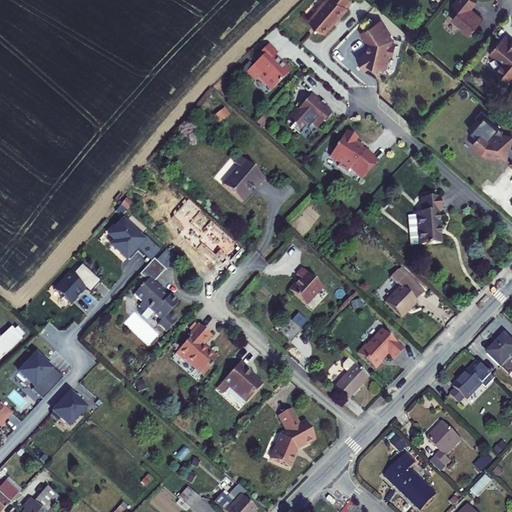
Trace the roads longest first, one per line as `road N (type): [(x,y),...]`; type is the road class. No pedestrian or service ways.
road 1 (residential): [(363,436),(221,309),(221,295),(252,260)]
road 2 (tertiary): [(363,436),(511,284)]
road 3 (residential): [(363,98),(511,238)]
